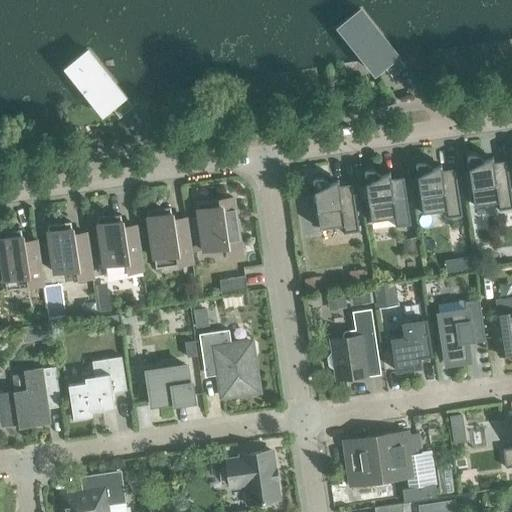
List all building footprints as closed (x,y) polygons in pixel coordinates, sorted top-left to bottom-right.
[(343,34),(364,61),(370,68),(379,61),(391,77),(405,66),(360,10),(348,19),(354,26),(343,34)] [(70,75),(93,104),(97,109),(106,102),(119,118),(132,107),(87,51),(76,60),(81,67),(70,75)] [(474,206),(499,202),(501,210),(511,208),(511,201),(506,161),(493,163),(492,157),(492,156),(482,161),(481,159),(479,157),(478,156),(476,155),(473,155),(471,155),(470,155),(468,156),(466,156),(466,157),(468,170),(462,171),(462,170),(461,171),(463,186),(465,186),(464,185),(470,184),(474,206)] [(410,178),(412,194),(413,193),(419,192),(422,214),(448,210),(449,218),(462,216),(455,169),(442,171),(441,164),(440,164),(431,169),(430,167),(429,166),(428,165),(426,164),(424,163),(422,162),(420,162),(418,163),(415,164),(415,165),(417,178),(411,179),(411,178),(410,178)] [(371,221),(397,217),(398,226),(410,224),(403,176),(390,178),(389,172),(380,176),(379,176),(378,174),(377,173),(376,172),(374,171),(372,170),(370,170),(368,170),(366,171),(364,171),(363,172),(365,186),(360,187),(359,186),(358,186),(360,201),(362,201),(362,200),(367,200),(371,221)] [(312,180),(314,193),(308,194),(307,194),(309,209),(310,209),(310,208),(316,207),(319,229),(343,226),(344,234),(359,232),(352,184),(339,186),(337,179),(328,184),(327,182),(326,181),(324,179),(322,179),(320,178),(318,178),(317,178),(315,178),(313,179),(312,180)] [(226,247),(227,258),(240,256),(241,256),(233,198),(231,198),(232,199),(220,200),(196,203),(203,250),(226,247)] [(186,223),(173,225),(170,207),(146,211),(155,269),(192,263),(186,223)] [(136,231),(123,233),(120,215),(96,218),(105,276),(142,271),(136,231)] [(73,240),(70,222),(46,225),(49,241),(52,261),(53,273),(76,269),(78,280),(91,278),(92,278),(86,238),(73,240)] [(23,248),(20,229),(0,232),(0,254),(1,262),(5,291),(42,285),(36,246),(23,248)] [(418,237),(401,239),(403,253),(419,251),(418,237)] [(49,241),(39,243),(42,263),(52,261),(49,241)] [(473,256),(458,258),(460,271),(474,269),(473,256)] [(219,280),(221,293),(246,289),(244,276),(219,280)] [(437,283),(426,284),(427,295),(438,294),(437,283)] [(393,287),(375,290),(377,309),(396,306),(393,287)] [(371,288),(348,291),(350,305),(373,302),(371,288)] [(345,295),(327,297),(328,309),(346,307),(345,295)] [(493,316),(499,355),(511,353),(511,297),(494,300),(497,315),(493,316)] [(438,314),(446,363),(469,360),(465,339),(470,339),(470,343),(485,341),(479,300),(464,302),(465,310),(438,314)] [(206,308),(193,310),(195,327),(208,325),(206,308)] [(367,354),(377,353),(370,309),(351,312),(354,330),(344,331),(342,335),(342,338),(331,340),(333,354),(330,354),(327,358),(328,366),(332,369),(335,368),(336,380),(367,375),(364,358),(367,354)] [(391,339),(396,371),(420,367),(418,357),(430,355),(425,321),(402,324),(404,337),(391,339)] [(40,324),(21,327),(23,341),(42,339),(40,324)] [(204,371),(214,370),(218,373),(221,397),(226,396),(229,397),(234,397),(237,395),(243,394),(246,395),(250,394),(253,392),(258,391),(253,356),(255,353),(254,344),(251,342),(231,345),(228,330),(198,335),(204,371)] [(194,341),(185,342),(186,357),(196,356),(194,341)] [(112,393),(126,391),(121,357),(91,361),(93,376),(84,378),(85,382),(68,385),(73,419),(91,416),(90,411),(114,408),(112,393)] [(146,371),(151,405),(191,399),(185,365),(146,371)] [(49,402),(60,401),(55,367),(24,371),(27,390),(0,394),(0,412),(2,426),(18,423),(19,427),(49,423),(46,407),(49,402)] [(511,447),(502,449),(505,468),(511,466),(511,412),(508,413),(510,428),(511,427),(511,447)] [(461,415),(449,416),(450,423),(462,422),(461,415)] [(369,438),(344,441),(350,485),(375,482),(388,480),(405,478),(407,489),(432,485),(435,485),(430,452),(420,453),(417,435),(408,437),(407,433),(382,436),(380,439),(373,440),(370,437),(369,438)] [(221,480),(224,482),(228,482),(229,488),(245,485),(248,505),(278,500),(270,450),(240,455),(241,459),(225,461),(226,467),(222,468),(219,471),(221,480)] [(181,456),(168,457),(170,470),(182,468),(181,456)] [(155,465),(150,469),(151,476),(156,480),(163,478),(165,471),(162,466),(155,465)] [(61,495),(63,511),(126,511),(120,471),(90,475),(92,490),(61,495)] [(407,489),(400,490),(402,503),(434,498),(432,485),(407,489)] [(474,492),(461,493),(463,507),(469,506),(475,499),(474,492)] [(402,511),(401,503),(373,507),(374,511),(402,511)] [(432,511),(431,503),(418,505),(419,511),(432,511)]
